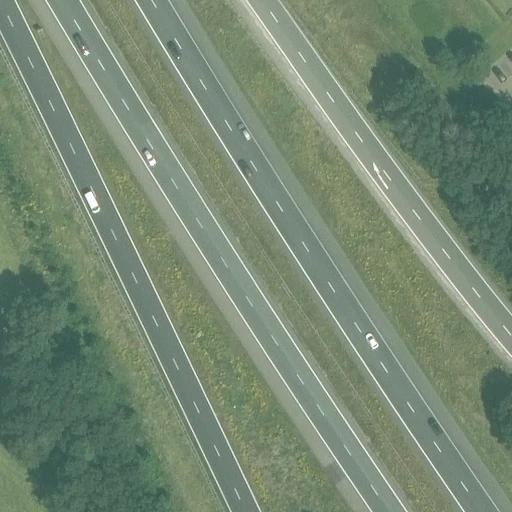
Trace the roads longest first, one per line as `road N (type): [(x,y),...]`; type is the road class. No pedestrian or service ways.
road 1 (motorway): [(485,511),(151,0)]
road 2 (motorway): [(61,0),(389,511)]
road 3 (motorway): [(0,1),(244,511)]
road 4 (motorway): [(511,331),(264,0)]
